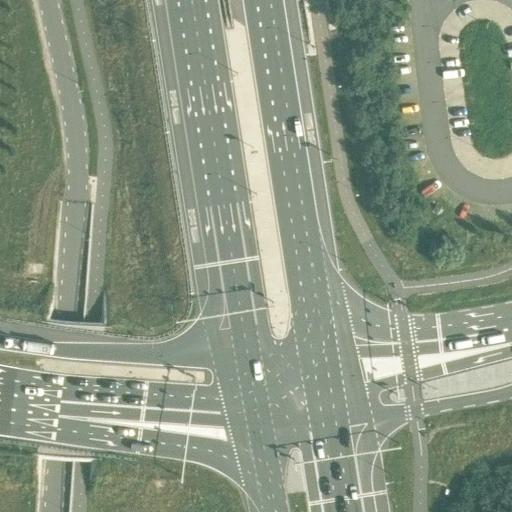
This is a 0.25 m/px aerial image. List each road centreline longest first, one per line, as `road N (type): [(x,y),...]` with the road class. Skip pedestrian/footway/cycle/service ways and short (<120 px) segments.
road 1 (tertiary): [(52,511),(76,141),(49,0)]
road 2 (primary): [(192,0),(248,358)]
road 3 (primary): [(318,356),(271,0)]
road 4 (motorway): [(0,402),(259,422)]
road 5 (motorway): [(248,358),(0,342)]
road 6 (secondary): [(511,335),(318,356)]
road 7 (secondary): [(329,421),(511,391)]
